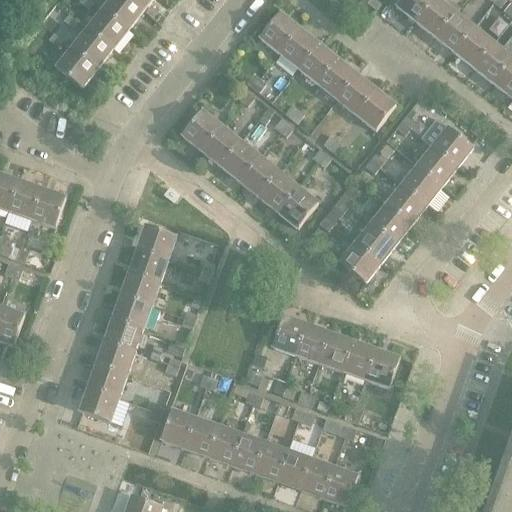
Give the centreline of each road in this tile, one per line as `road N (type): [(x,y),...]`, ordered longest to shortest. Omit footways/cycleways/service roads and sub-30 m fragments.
road 1 (residential): [(0,490),(126,145)]
road 2 (residential): [(459,357),(426,318),(418,288),(511,171)]
road 3 (residential): [(126,145),(241,0)]
road 4 (residential): [(403,511),(459,357)]
road 5 (residential): [(244,240),(126,145)]
